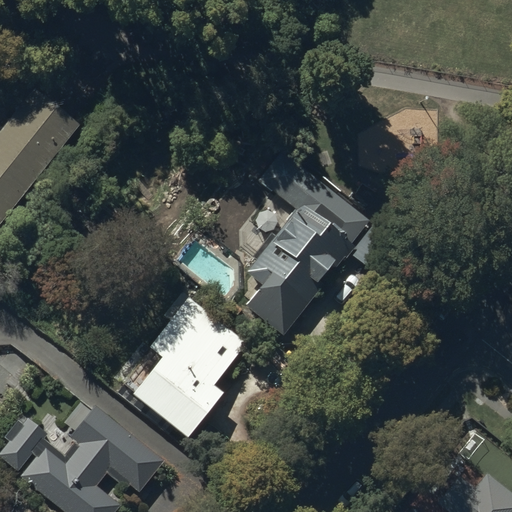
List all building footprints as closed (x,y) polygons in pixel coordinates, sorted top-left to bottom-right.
[(0,231),(76,133),(30,98),(10,124),(0,116),(0,231)] [(246,311),(280,339),(322,289),(319,287),(332,271),(333,272),(342,262),(344,264),(350,257),(360,265),(386,233),(363,214),(359,219),(280,155),(257,183),(293,213),(283,225),(285,226),(273,241),(270,238),(251,261),(255,264),(245,276),(263,290),(246,311)] [(246,348),(187,302),(147,356),(160,366),(154,375),(141,365),(122,390),(134,399),(131,403),(187,446),(221,401),(211,393),(246,348)] [(153,458),(89,408),(62,441),(56,437),(20,482),(57,511),(119,511),(80,481),(95,462),(129,488),(153,458)] [(0,438),(0,467),(9,475),(24,458),(0,438)] [(511,511),(511,497),(484,476),(473,490),(459,479),(436,508),(441,511),(511,511)]
